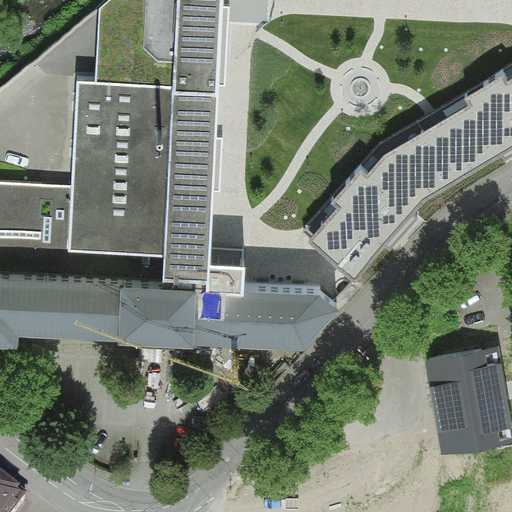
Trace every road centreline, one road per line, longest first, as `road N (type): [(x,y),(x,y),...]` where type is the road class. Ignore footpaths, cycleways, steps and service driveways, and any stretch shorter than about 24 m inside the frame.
road 1 (tertiary): [(158,511),(204,489),(366,321),(511,187)]
road 2 (tertiary): [(0,435),(76,494),(132,511)]
